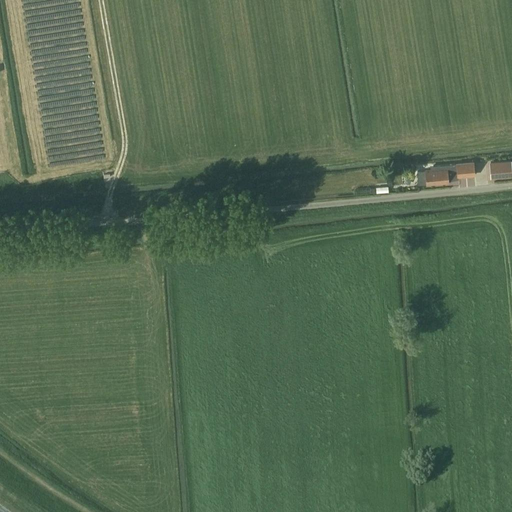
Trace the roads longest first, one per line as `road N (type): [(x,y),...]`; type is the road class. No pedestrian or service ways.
road 1 (unclassified): [(511,188),(0,234)]
road 2 (track): [(100,0),(124,137),(109,225)]
